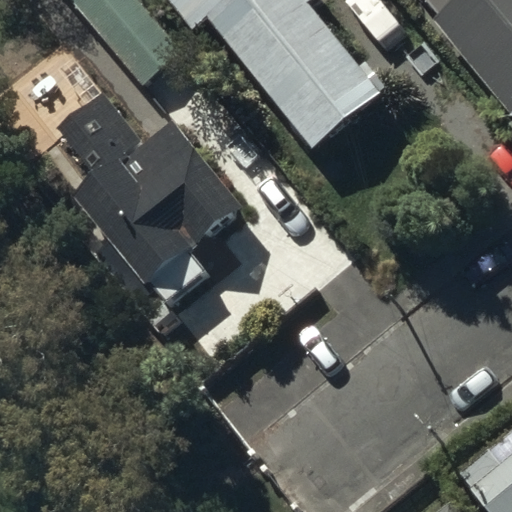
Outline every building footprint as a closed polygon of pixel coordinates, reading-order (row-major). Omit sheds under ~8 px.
[(141,0),(78,0),(147,81),(183,50),(141,0)] [(178,0),(196,24),(212,12),(315,141),(383,87),(314,0),(178,0)] [(511,0),(433,0),(442,9),(436,14),(511,101),(511,0)] [(73,110),(56,124),(92,169),(70,187),(149,278),(152,276),(169,296),(205,264),(189,245),(242,198),(173,119),(149,140),(105,90),(73,110)] [(511,511),(511,428),(460,467),(496,511),(511,511)] [(464,511),(453,497),(434,511),(464,511)]
